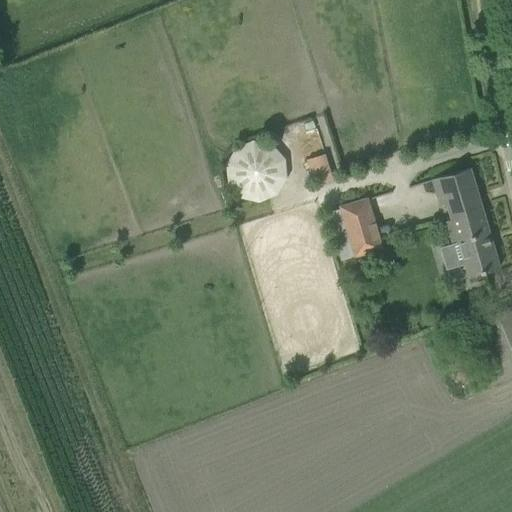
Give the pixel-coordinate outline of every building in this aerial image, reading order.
[(300,155),(323,152),(318,124),(296,127),(300,155)] [(324,157),(308,162),(316,186),(331,181),(324,157)] [(451,174),(430,180),(439,207),(446,205),(450,221),(444,223),(446,229),(449,239),(451,244),(439,248),(441,253),(447,270),(458,267),(465,264),(468,276),(499,267),(491,240),(489,232),(470,168),(451,174)] [(338,207),(354,257),(382,248),(367,198),(338,207)] [(438,300),(410,269),(396,281),(425,312),(438,300)] [(511,376),(511,305),(479,317),(501,380),(511,376)]
